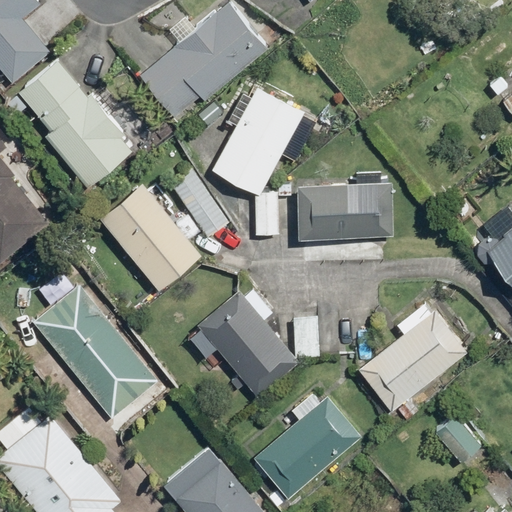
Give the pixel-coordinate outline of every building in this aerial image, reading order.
[(41,0),(40,0),(0,0),(0,64),(13,80),(51,48),(23,15),(41,0)] [(180,39),(141,71),(176,114),(201,93),(205,98),(268,46),(230,0),(227,0),(197,25),(186,12),(169,26),(180,39)] [(58,56),(19,88),(51,127),(45,132),(88,184),(133,147),(122,133),(125,131),(91,91),(89,93),(58,56)] [(278,188),(261,188),(306,109),(258,82),(212,164),(256,188),(256,231),(279,231),(278,188)] [(511,91),(502,100),(511,112),(511,91)] [(0,259),(49,219),(12,174),(16,172),(0,152),(0,149),(7,144),(0,134),(0,259)] [(192,164),(170,179),(208,234),(230,218),(192,164)] [(143,178),(100,213),(159,286),(203,251),(143,178)] [(393,178),(297,180),(299,235),(394,233),(393,178)] [(486,234),(479,239),(477,250),(484,259),(495,260),(511,280),(511,225),(499,236),(497,234),(486,234)] [(159,378),(80,281),(32,319),(112,416),(159,378)] [(241,286),(198,320),(258,393),(300,359),(263,313),(272,307),(254,286),(246,292),(241,286)] [(404,330),(359,364),(392,408),(469,350),(435,306),(431,309),(424,300),(397,321),(404,330)] [(300,414),(254,452),(289,494),(363,434),(328,391),(320,398),(313,389),(292,405),(300,414)] [(51,410),(0,450),(0,460),(41,511),(118,511),(113,505),(122,498),(51,410)] [(455,410),(435,427),(460,458),(480,441),(455,410)] [(268,511),(222,457),(175,496),(188,511),(268,511)] [(413,511),(378,470),(329,511),(413,511)] [(511,511),(511,510),(506,503),(494,511),(511,511)]
